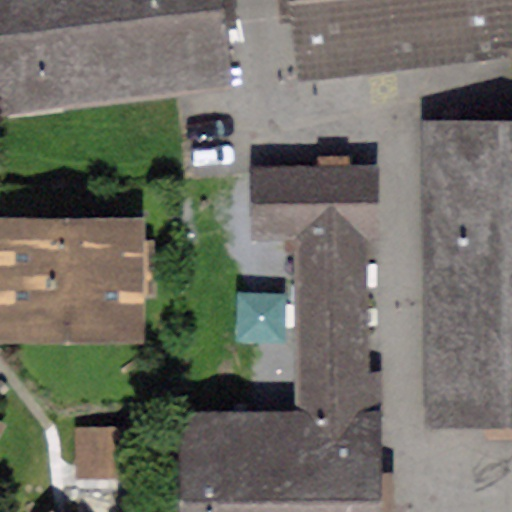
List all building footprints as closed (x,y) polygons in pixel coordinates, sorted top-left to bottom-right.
[(0,0),(0,101),(230,74),(220,0),(0,0)] [(511,0),(291,0),(299,66),(511,41),(511,0)] [(511,110),(426,111),(429,415),(511,414),(511,110)] [(377,224),(376,160),(253,161),(254,225),(299,224),(301,404),(180,405),(180,511),(378,511),(378,404),(364,404),(363,224),(377,224)] [(121,308),(121,278),(146,278),(146,235),(121,235),(121,228),(11,228),(11,308),(121,308)] [(86,427),(85,457),(136,457),(136,427),(86,427)]
